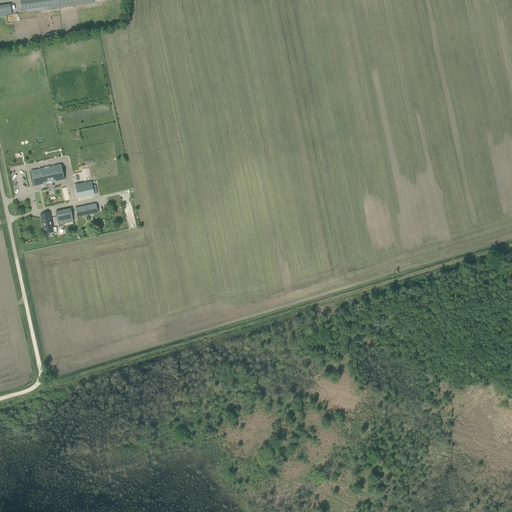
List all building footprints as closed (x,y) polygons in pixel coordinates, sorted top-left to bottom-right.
[(20,0),(22,13),(94,3),(93,0),(20,0)] [(10,4),(0,4),(0,15),(11,15),(10,4)] [(51,168),(42,170),(42,168),(31,171),(34,186),(45,184),(45,182),(54,180),(54,182),(65,180),(61,164),(51,166),(51,168)] [(83,183),(75,185),(77,191),(85,190),(83,183)] [(98,213),(96,204),(75,208),(77,217),(98,213)] [(58,225),(74,222),(71,209),(55,212),(58,225)] [(50,212),(40,214),(43,227),(44,227),(44,228),(42,229),(43,234),(46,234),(54,232),(57,231),(57,227),(53,228),(50,212)]
